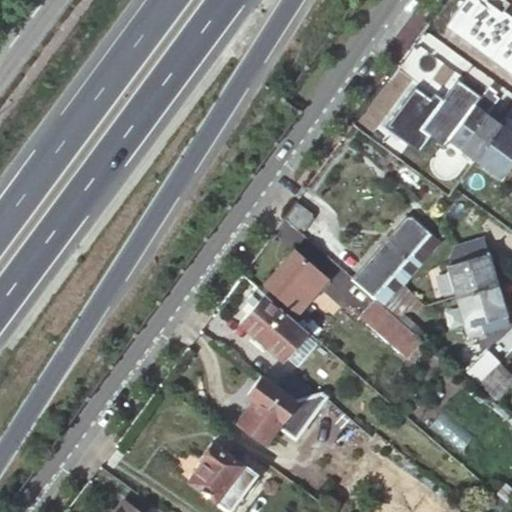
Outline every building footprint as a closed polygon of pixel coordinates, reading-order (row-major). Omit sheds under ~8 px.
[(511,68),(511,34),(509,32),(489,57),(511,71),(511,68)] [(474,160),(500,124),(486,115),(473,106),(480,96),(456,79),(418,130),(443,148),(447,142),(474,160)] [(473,106),(486,115),(501,94),(497,91),(501,86),(492,79),(480,96),(473,106)] [(511,133),(500,124),(474,160),(500,180),(510,166),(511,167),(511,133)] [(295,201),(282,219),(299,234),(315,216),(295,201)] [(396,289),(438,241),(408,214),(352,280),(375,299),(382,305),(396,289)] [(496,284),(497,284),(482,237),(453,247),(457,262),(445,265),(454,297),(496,284)] [(264,283),(296,311),(297,312),(326,279),(292,250),(264,283)] [(259,289),(290,317),(296,311),(264,283),(259,289)] [(509,326),(497,284),(496,284),(454,297),(467,338),(509,326)] [(259,289),(256,287),(245,300),(252,306),(238,323),(281,359),(306,330),(290,317),(259,289)] [(411,311),(396,289),(382,305),(394,316),(411,311)] [(409,355),(422,340),(394,316),(382,305),(375,299),(362,314),(409,355)] [(478,383),(499,363),(486,350),(465,370),(478,383)] [(511,382),(511,375),(499,363),(478,383),(496,400),(511,382)] [(287,372),(273,384),(293,399),(315,393),(287,372)] [(273,384),(260,375),(245,394),(252,398),(236,421),(263,442),(276,426),(294,439),(327,394),(324,391),(315,393),(293,399),(273,384)] [(187,481),(227,511),(255,473),(211,441),(198,459),(201,461),(187,481)] [(511,498),(511,476),(510,475),(494,492),(497,494),(505,501),(508,504),(511,498)] [(495,511),(505,501),(497,494),(486,506),(491,511),(489,511),(495,511)] [(140,511),(122,499),(113,511),(140,511)]
